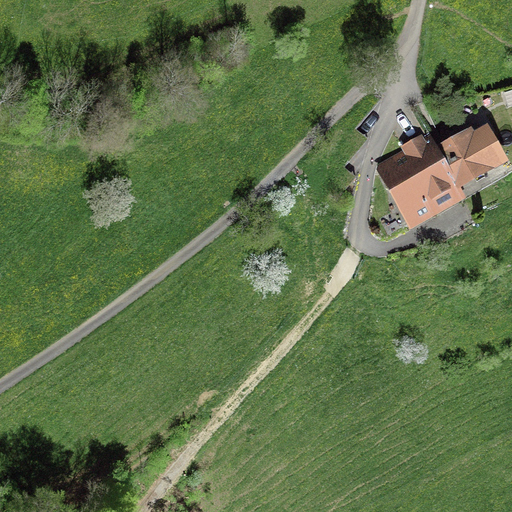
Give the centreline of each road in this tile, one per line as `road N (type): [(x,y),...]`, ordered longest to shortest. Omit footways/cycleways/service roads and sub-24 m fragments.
road 1 (unclassified): [(0,385),(246,202),(388,61),(409,34),(419,0)]
road 2 (track): [(349,254),(329,293),(138,511)]
